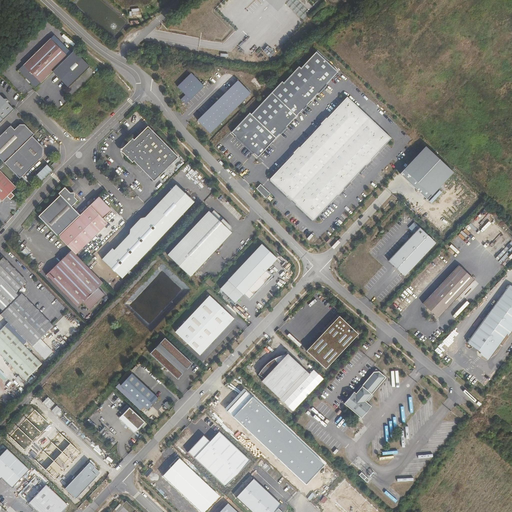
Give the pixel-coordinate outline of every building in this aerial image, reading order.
[(52,72),(68,56),(50,38),(18,71),(35,88),(52,72)] [(68,88),(90,67),(74,50),(68,56),(52,72),(68,88)] [(248,113),(230,133),(257,157),(336,72),(314,52),(299,68),(297,66),(282,83),(280,81),(250,114),(248,113)] [(188,100),(202,86),(190,74),(177,87),(185,96),(188,100)] [(209,134),(249,94),(237,81),(196,121),(209,134)] [(0,123),(16,108),(11,103),(13,101),(9,97),(5,98),(1,93),(0,93),(0,123)] [(313,220),(391,138),(346,96),(268,179),(313,220)] [(31,136),(33,134),(25,125),(18,124),(14,129),(11,125),(0,135),(0,156),(5,162),(31,136)] [(178,156),(147,126),(134,140),(132,138),(126,144),(127,148),(126,151),(123,155),(130,162),(132,160),(153,181),(178,156)] [(42,156),(42,146),(31,136),(5,162),(20,178),(42,156)] [(426,200),(452,173),(425,146),(399,174),(426,200)] [(52,167),(58,161),(56,158),(49,164),(52,167)] [(16,187),(0,170),(0,199),(2,201),(7,196),(9,199),(14,195),(11,192),(16,187)] [(194,200),(175,183),(170,188),(188,206),(194,200)] [(269,194),(259,184),(255,189),(265,198),(269,194)] [(57,235),(79,214),(71,206),(76,200),(73,197),(73,192),(68,192),(64,187),(58,193),(59,194),(38,216),(57,235)] [(159,237),(188,206),(170,188),(144,216),(140,217),(159,237)] [(75,253),(107,222),(102,217),(110,210),(110,207),(98,195),(79,214),(57,235),(75,253)] [(189,277),(231,232),(229,231),(230,229),(230,227),(230,226),(222,219),(219,221),(210,213),(208,210),(166,254),(189,277)] [(222,219),(213,210),(210,213),(219,221),(222,219)] [(159,237),(140,217),(140,221),(135,222),(134,227),(130,228),(129,232),(114,248),(112,246),(101,258),(121,277),(159,237)] [(404,276),(435,243),(413,222),(408,228),(413,233),(388,261),(404,276)] [(257,291),(271,276),(265,271),(277,259),(262,245),(220,289),(235,303),(248,289),(251,286),(257,291)] [(105,285),(70,249),(45,274),(77,306),(82,301),(89,308),(104,294),(100,289),(105,285)] [(27,281),(3,256),(0,259),(0,275),(16,292),(27,281)] [(437,318),(473,280),(457,265),(422,303),(437,318)] [(16,292),(0,275),(0,308),(3,311),(19,295),(17,293),(16,292)] [(496,326),(511,303),(511,286),(509,285),(484,318),(496,326)] [(257,291),(251,286),(248,289),(254,295),(257,291)] [(53,325),(21,293),(20,294),(19,292),(17,293),(19,295),(3,311),(0,314),(32,346),(40,338),(53,325)] [(200,355),(233,319),(209,296),(175,333),(200,355)] [(507,334),(511,328),(511,303),(496,326),(484,318),(467,342),(480,352),(479,354),(486,359),(498,347),(507,334)] [(325,369),(358,334),(338,316),(305,351),(325,369)] [(41,362),(3,325),(0,328),(0,353),(24,378),(41,362)] [(53,351),(40,338),(32,346),(45,359),(53,351)] [(190,362),(164,338),(149,354),(177,380),(184,372),(183,370),(190,362)] [(280,399),(306,371),(287,353),(286,354),(277,364),(276,361),(271,364),(269,362),(260,372),(265,376),(264,378),(261,381),(280,399)] [(277,364),(286,354),(280,355),(273,358),(269,361),(265,364),(261,370),(258,374),(264,378),(265,376),(260,372),(269,362),(271,364),(276,361),(277,364)] [(184,372),(192,364),(190,362),(183,370),(184,372)] [(283,402),(310,374),(306,371),(280,399),(283,402)] [(365,401),(385,377),(379,372),(373,372),(355,393),(353,391),(343,403),(354,412),(351,416),(355,419),(356,417),(357,418),(359,416),(361,418),(371,406),(365,401)] [(158,398),(132,373),(120,385),(147,410),(158,398)] [(145,422),(129,407),(122,415),(138,430),(145,422)] [(0,454),(0,478),(11,488),(29,469),(5,448),(0,454)] [(369,480),(361,473),(358,475),(367,483),(369,480)] [(37,511),(62,511),(68,506),(46,485),(29,504),(37,511)]
